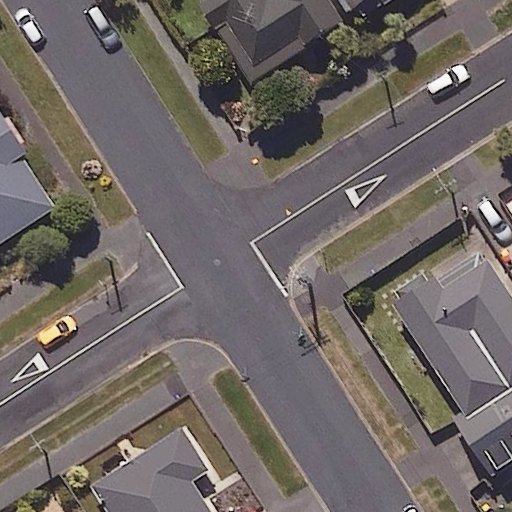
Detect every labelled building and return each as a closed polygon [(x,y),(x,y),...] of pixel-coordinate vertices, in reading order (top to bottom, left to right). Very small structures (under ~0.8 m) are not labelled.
[(348,9),(342,0),(206,0),(221,24),(241,56),(255,78),(353,17),(348,9)] [(342,0),(348,9),(360,2),(368,15),(392,0),(342,0)] [(0,241),(57,204),(20,147),(27,142),(2,104),(0,104),(0,241)] [(511,288),(489,252),(442,282),(436,271),(395,297),(467,409),(456,416),(494,475),(511,463),(511,288)] [(215,511),(193,475),(208,466),(184,427),(94,481),(112,511),(215,511)]
